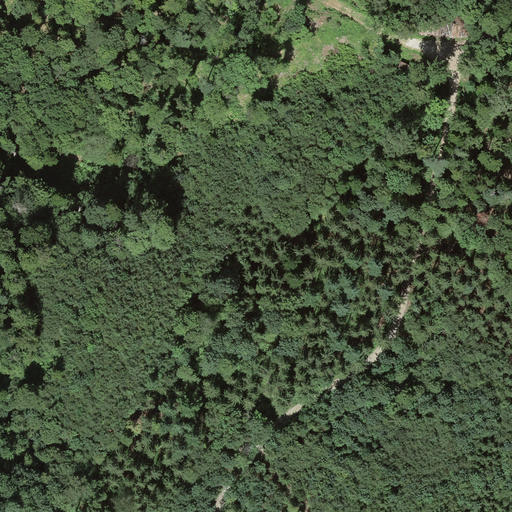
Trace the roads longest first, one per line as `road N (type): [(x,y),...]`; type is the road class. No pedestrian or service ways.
road 1 (track): [(212,511),(281,419),(366,366),(392,337),(457,59),(479,38),(511,33)]
road 2 (track): [(0,127),(202,192),(279,208),(447,128)]
road 3 (track): [(325,0),(457,59)]
